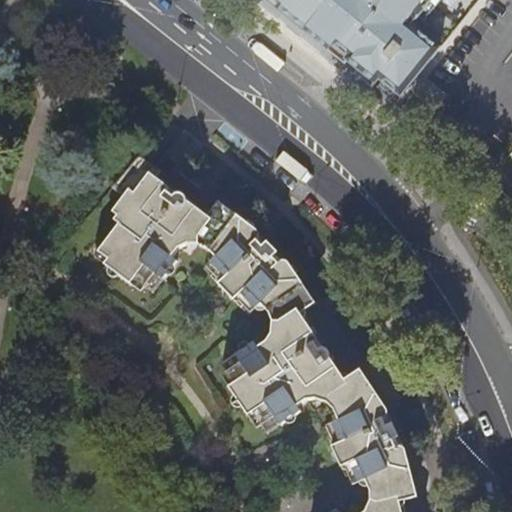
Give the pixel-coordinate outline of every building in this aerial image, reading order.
[(262,0),(346,67),(353,58),(401,98),(481,0),(262,0)] [(424,80),(413,94),(434,111),(445,96),(424,80)] [(177,261),(172,257),(179,247),(188,245),(187,237),(198,237),(200,244),(209,249),(216,257),(211,263),(225,278),(219,284),(234,300),(241,293),(256,310),(260,305),(269,313),(272,322),(280,322),(281,334),(272,334),(270,342),(259,349),(256,343),(237,356),(243,363),(228,374),(234,385),(230,387),(249,417),(255,414),(263,427),(276,418),(281,426),(302,413),(299,407),(308,401),(317,401),(320,394),(330,398),(328,403),(334,410),(339,422),(334,424),(342,442),(334,446),(342,466),(351,462),(360,482),(366,479),(371,491),(372,500),(378,503),(374,511),(369,511),(367,511),(366,511),(403,511),(401,503),(419,498),(408,453),(404,454),(397,439),(398,436),(398,432),(397,429),(394,427),(391,426),(385,410),(386,405),(361,370),(345,380),(331,359),(332,357),(332,354),(330,350),(328,348),(326,347),(322,346),(302,314),(317,303),(291,265),(288,267),(276,255),(276,250),(275,247),(272,245),(270,244),(267,244),(254,231),(256,229),(220,201),(208,216),(187,200),(186,198),(184,195),(182,193),(179,192),(175,192),(156,178),(161,171),(145,158),(138,158),(113,190),(125,197),(119,205),(124,208),(115,220),(120,224),(108,239),(114,244),(105,255),(110,259),(106,266),(131,285),(135,280),(146,288),(156,274),(164,279),(177,261)] [(187,237),(188,245),(200,244),(198,237),(187,237)] [(96,259),(106,266),(110,259),(105,255),(114,244),(108,239),(103,247),(101,246),(97,246),(94,250),(93,254),(96,259)] [(211,263),(203,269),(219,284),(225,278),(211,263)] [(156,274),(146,288),(153,293),(164,279),(156,274)] [(241,293),(234,300),(249,316),(256,310),(241,293)] [(280,322),(272,322),(272,334),(281,334),(280,322)] [(237,356),(222,365),(228,374),(243,363),(237,356)] [(320,394),(317,401),(328,403),(330,398),(320,394)] [(276,418),(263,427),(268,435),(281,426),(276,418)] [(334,424),(325,428),(334,446),(342,442),(334,424)] [(351,462),(342,466),(352,487),(360,482),(351,462)] [(372,500),(367,511),(369,511),(374,511),(378,503),(372,500)]
